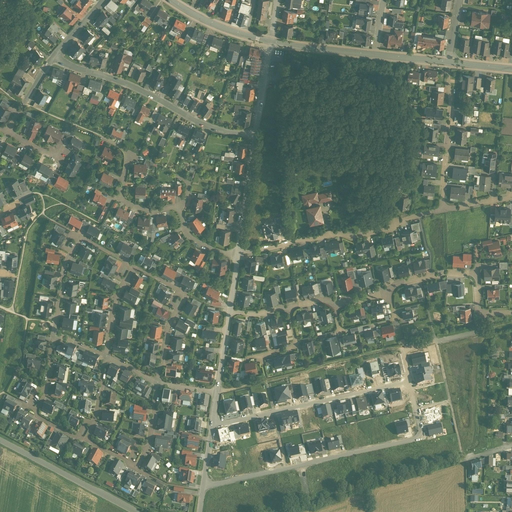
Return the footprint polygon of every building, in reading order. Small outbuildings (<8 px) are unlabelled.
[(82,0),(80,3),(78,0),(78,1),(74,5),(73,5),(79,10),(82,13),(87,8),(86,8),(92,1),(91,0),(82,0)] [(119,14),(115,10),(119,5),(113,0),(110,0),(105,6),(120,19),(123,15),(120,12),(119,14)] [(146,0),(142,0),(139,4),(138,3),(135,7),(135,9),(138,11),(140,10),(143,12),(146,9),(147,10),(151,3),(146,0)] [(268,0),(259,0),(257,16),(266,18),(268,0)] [(450,0),(442,0),(442,4),(441,7),(449,9),(449,8),(450,5),(450,0)] [(366,3),(360,2),(359,6),(358,12),(363,13),(363,12),(364,12),(363,13),(372,14),(373,4),(366,3)] [(74,5),(72,4),(70,7),(77,13),(79,10),(73,5),(74,5)] [(228,7),(223,6),(222,12),(221,11),(219,15),(221,16),(221,18),(228,20),(228,18),(229,18),(232,8),(231,8),(228,7)] [(78,17),(67,8),(61,14),(72,23),(78,17)] [(168,14),(160,9),(155,16),(161,19),(164,21),(168,14)] [(292,11),(284,10),(283,20),(291,21),(291,15),(292,11)] [(479,12),(472,11),(471,22),(475,23),(476,24),(483,25),(485,24),(488,24),(490,13),(483,13),(483,12),(479,12)] [(103,12),(100,15),(101,16),(97,20),(96,19),(96,20),(103,26),(107,20),(111,24),(115,19),(110,15),(109,17),(103,12)] [(248,15),(241,12),(238,21),(246,23),(248,15)] [(168,14),(164,21),(161,19),(164,21),(162,23),(165,25),(164,26),(165,27),(166,26),(170,20),(168,19),(170,15),(168,14)] [(448,16),(440,15),(440,16),(438,16),(438,20),(439,20),(439,25),(446,26),(448,16)] [(396,17),(389,16),(388,26),(392,26),(392,24),(402,26),(402,22),(396,21),(396,17)] [(366,19),(356,18),(356,22),(362,23),(362,27),(370,29),(370,24),(371,24),(372,20),(371,20),(366,19)] [(186,24),(177,19),(173,26),(171,29),(177,33),(179,34),(181,31),(186,24)] [(53,21),(50,26),(56,31),(60,27),(53,21)] [(293,26),(284,25),(282,35),(291,36),(293,26)] [(50,26),(42,34),(52,44),(58,37),(54,34),(56,31),(50,26)] [(204,33),(195,29),(191,37),(200,41),(204,33)] [(87,30),(81,37),(87,42),(88,42),(93,36),(94,35),(87,30)] [(337,32),(327,31),(326,39),(336,40),(337,32)] [(363,34),(354,33),(353,42),(361,43),(363,34)] [(366,34),(363,34),(361,43),(369,45),(371,35),(368,34),(368,33),(366,33),(366,34)] [(393,35),(385,33),(383,44),(393,45),(393,46),(400,47),(401,36),(393,35)] [(176,35),(175,36),(173,40),(182,44),(184,39),(176,35)] [(421,35),(418,35),(417,41),(417,44),(421,44),(421,45),(422,46),(425,47),(426,46),(427,47),(429,46),(429,45),(434,46),(434,45),(435,37),(428,36),(421,35)] [(223,40),(214,37),(211,45),(218,47),(220,48),(223,40)] [(436,37),(435,37),(434,45),(435,45),(435,47),(443,48),(445,39),(444,38),(436,37)] [(468,39),(461,38),(460,49),(465,50),(467,50),(467,46),(468,39)] [(32,40),(32,39),(28,44),(32,48),(36,44),(32,40)] [(482,40),(475,39),(474,45),(473,51),(474,51),(480,52),(481,41),(482,40)] [(502,41),(495,40),(494,48),(495,48),(494,52),(500,53),(502,42),(502,41)] [(77,41),(69,51),(76,57),(85,48),(77,41)] [(488,42),(481,41),(480,52),(480,53),(485,54),(486,54),(488,47),(488,42)] [(502,42),(500,53),(500,54),(505,55),(506,51),(507,51),(509,43),(502,42)] [(240,45),(230,43),(227,56),(227,57),(227,56),(236,59),(240,45)] [(251,48),(249,56),(248,56),(244,56),(242,64),(241,66),(244,67),(243,74),(241,74),(241,78),(240,78),(239,82),(244,82),(257,84),(261,58),(258,58),(260,50),(251,48)] [(43,57),(36,50),(33,53),(35,55),(31,59),(37,64),(43,57)] [(91,56),(89,62),(90,62),(104,67),(107,57),(105,57),(106,53),(100,52),(99,55),(98,58),(91,56)] [(121,52),(119,56),(119,55),(117,58),(113,69),(121,72),(122,68),(124,69),(125,66),(128,67),(132,56),(121,52)] [(137,68),(132,65),(128,74),(134,77),(133,77),(142,80),(146,71),(137,68)] [(155,73),(150,84),(158,88),(159,85),(160,86),(163,81),(161,80),(162,80),(159,78),(162,72),(157,70),(159,67),(158,67),(155,73)] [(63,71),(54,68),(51,76),(58,78),(61,79),(63,73),(63,71)] [(434,71),(428,70),(428,71),(425,71),(424,72),(427,73),(427,78),(433,79),(434,80),(436,80),(437,79),(437,78),(436,76),(437,72),(434,72),(434,71)] [(172,71),(168,79),(171,81),(174,76),(176,76),(177,74),(172,71)] [(415,71),(412,71),(409,71),(408,80),(417,81),(418,72),(415,72),(415,71)] [(63,73),(61,79),(58,78),(57,82),(63,86),(64,83),(68,74),(63,73)] [(80,76),(71,73),(68,81),(78,84),(80,76)] [(22,77),(22,78),(15,74),(11,81),(14,83),(15,82),(18,84),(14,92),(20,97),(29,82),(22,77)] [(473,76),(463,75),(461,89),(466,90),(467,91),(467,90),(471,90),(471,91),(472,91),(473,76)] [(171,81),(169,84),(173,86),(168,94),(175,98),(177,96),(178,96),(181,91),(180,91),(180,90),(177,88),(181,80),(176,76),(174,76),(171,81)] [(495,78),(486,77),(485,88),(485,90),(489,90),(489,88),(494,89),(495,78)] [(101,82),(90,79),(88,87),(85,86),(83,92),(89,94),(90,88),(99,91),(101,82)] [(246,87),(246,93),(235,91),(237,92),(236,99),(234,99),(245,101),(245,98),(253,99),(254,88),(246,87)] [(80,90),(74,88),(71,98),(76,99),(78,93),(80,90)] [(119,93),(110,89),(107,96),(115,100),(119,93)] [(48,95),(40,90),(35,99),(38,101),(43,104),(48,95)] [(438,91),(433,91),(432,97),(434,97),(433,102),(442,103),(443,92),(438,91)] [(191,96),(186,104),(193,108),(198,100),(191,96)] [(136,101),(126,97),(122,104),(132,109),(136,101)] [(10,104),(2,100),(0,103),(0,106),(1,107),(1,106),(7,109),(10,104)] [(200,112),(207,117),(212,109),(206,104),(203,108),(200,112)] [(142,105),(139,112),(136,119),(141,121),(144,114),(147,116),(150,109),(142,105)] [(7,109),(1,106),(1,107),(0,107),(0,118),(5,120),(6,117),(7,117),(9,113),(10,111),(7,109)] [(442,110),(432,109),(433,108),(426,107),(425,107),(424,113),(426,113),(425,117),(432,118),(441,119),(442,110)] [(251,112),(242,111),(241,116),(237,119),(237,121),(238,123),(240,123),(240,124),(247,125),(247,121),(249,122),(251,112)] [(467,112),(459,111),(458,121),(466,121),(467,112)] [(172,119),(160,113),(156,121),(159,122),(158,126),(166,130),(172,119)] [(42,122),(32,118),(28,126),(29,127),(37,130),(38,126),(40,127),(42,122)] [(124,129),(114,124),(110,133),(121,138),(122,136),(126,138),(130,130),(125,128),(124,129)] [(189,128),(181,124),(177,131),(182,133),(181,136),(184,138),(186,135),(189,128)] [(62,132),(49,125),(43,136),(52,140),(53,138),(58,141),(60,137),(62,132)] [(438,128),(433,128),(434,126),(433,126),(428,126),(427,129),(427,130),(427,134),(427,133),(429,133),(428,139),(437,139),(438,132),(438,128)] [(37,130),(29,127),(26,133),(34,136),(37,130)] [(204,133),(196,129),(192,136),(200,141),(204,133)] [(467,130),(457,129),(456,134),(457,134),(456,141),(465,142),(467,130)] [(69,133),(63,131),(62,132),(60,137),(65,140),(69,133)] [(65,140),(65,141),(69,143),(73,136),(73,137),(74,136),(69,133),(65,140)] [(76,137),(74,137),(73,137),(73,136),(69,143),(68,145),(78,150),(83,142),(78,139),(78,138),(76,137)] [(8,144),(3,153),(9,156),(11,157),(14,152),(16,149),(8,144)] [(439,146),(425,144),(424,153),(427,153),(427,154),(438,155),(439,146)] [(114,151),(105,146),(103,150),(100,156),(105,158),(106,158),(110,159),(114,151)] [(148,146),(142,150),(146,155),(151,151),(148,146)] [(247,147),(239,146),(238,155),(246,156),(247,147)] [(469,150),(460,149),(460,148),(455,148),(454,158),(459,158),(459,157),(468,158),(468,159),(469,149),(469,150)] [(20,155),(14,152),(11,157),(9,156),(7,158),(16,163),(17,161),(20,155)] [(83,157),(75,152),(72,159),(78,162),(79,160),(80,161),(83,157)] [(33,158),(25,154),(24,155),(20,162),(28,166),(33,158)] [(489,155),(485,155),(486,156),(485,164),(484,164),(484,169),(494,170),(494,165),(495,156),(489,155)] [(154,162),(146,158),(144,162),(144,165),(146,165),(147,165),(151,167),(154,162)] [(78,162),(72,159),(71,159),(72,159),(70,163),(69,162),(67,166),(65,170),(74,175),(76,172),(78,171),(78,169),(80,164),(78,162)] [(245,163),(237,161),(236,165),(232,165),(231,170),(235,171),(243,172),(245,163)] [(436,164),(423,163),(423,162),(422,167),(422,172),(421,174),(422,174),(431,175),(435,175),(436,175),(437,164),(436,164)] [(51,168),(42,163),(38,171),(47,176),(51,168)] [(140,164),(139,164),(138,164),(135,164),(135,168),(135,169),(135,170),(135,174),(146,174),(146,170),(146,169),(146,168),(146,165),(144,165),(140,164)] [(110,171),(102,166),(99,172),(103,174),(104,172),(108,175),(110,171)] [(466,169),(458,168),(453,167),(452,177),(456,178),(457,177),(465,178),(465,179),(466,179),(467,169),(466,169)] [(51,168),(47,176),(51,178),(52,175),(55,171),(51,168)] [(108,175),(104,172),(103,174),(99,181),(108,186),(113,177),(108,175)] [(511,174),(501,173),(500,179),(498,179),(498,180),(499,180),(498,185),(500,185),(500,186),(502,186),(503,185),(511,186),(511,183),(511,174)] [(57,178),(52,175),(51,178),(48,182),(54,186),(55,184),(54,184),(57,178)] [(481,175),(480,175),(481,175),(480,184),(474,183),(474,188),(489,190),(489,185),(490,176),(481,175)] [(69,181),(59,176),(57,178),(54,184),(55,184),(64,189),(66,188),(67,186),(67,185),(69,181)] [(19,182),(17,179),(6,185),(12,196),(23,191),(19,182)] [(27,189),(23,180),(19,182),(23,191),(27,189)] [(434,186),(424,185),(423,194),(433,195),(434,186)] [(241,187),(232,186),(231,194),(239,195),(240,195),(241,187)] [(465,188),(451,186),(450,196),(464,198),(465,188)] [(138,187),(136,187),(135,197),(145,197),(145,187),(138,187)] [(175,189),(160,188),(160,196),(165,196),(165,198),(171,198),(171,197),(175,197),(175,193),(175,189)] [(101,194),(96,192),(92,201),(101,206),(106,198),(102,196),(101,194)] [(317,192),(302,195),(304,203),(307,203),(308,208),(311,207),(310,202),(319,200),(317,195),(317,192)] [(330,192),(320,194),(322,201),(332,199),(330,192)] [(239,195),(231,194),(228,198),(232,200),(232,201),(233,201),(235,202),(239,195)] [(408,196),(399,195),(398,207),(406,208),(407,208),(408,208),(409,204),(407,203),(408,196)] [(33,196),(25,199),(27,204),(35,200),(33,196)] [(197,198),(196,198),(195,199),(195,200),(193,200),(191,208),(201,209),(202,199),(197,198)] [(30,204),(18,210),(22,219),(34,214),(30,204)] [(308,208),(307,208),(310,224),(314,223),(316,224),(318,223),(319,222),(323,221),(319,205),(311,207),(308,208)] [(123,209),(119,207),(115,215),(118,217),(117,217),(118,219),(119,220),(121,219),(124,221),(125,221),(128,215),(129,213),(127,211),(126,211),(123,209)] [(499,208),(495,208),(495,214),(494,220),(495,220),(502,220),(503,208),(500,207),(499,208)] [(234,209),(225,208),(225,210),(223,219),(228,220),(233,220),(234,209)] [(506,208),(505,208),(503,208),(502,220),(509,221),(510,215),(510,209),(506,208)] [(12,211),(6,214),(12,228),(19,225),(12,211)] [(0,217),(6,230),(12,228),(6,214),(0,216),(0,217)] [(82,221),(71,215),(67,223),(71,225),(70,226),(74,227),(78,229),(79,226),(82,221)] [(128,215),(125,221),(124,221),(123,223),(124,223),(128,225),(132,217),(128,215)] [(146,218),(146,217),(143,216),(142,217),(139,217),(137,227),(139,227),(139,228),(142,228),(142,227),(148,228),(149,223),(149,218),(146,218)] [(166,216),(157,217),(157,222),(158,226),(167,224),(166,216)] [(204,227),(197,217),(195,218),(191,221),(189,222),(195,231),(200,228),(202,228),(204,227)] [(83,219),(82,221),(79,226),(83,228),(87,221),(83,219)] [(87,221),(83,228),(87,230),(90,225),(91,223),(87,221)] [(419,222),(411,223),(412,230),(416,230),(417,231),(420,230),(419,222)] [(66,229),(58,225),(55,229),(63,233),(66,229)] [(90,225),(87,230),(85,233),(89,235),(92,237),(95,238),(100,230),(90,225)] [(63,233),(55,229),(53,234),(54,235),(52,239),(60,243),(65,234),(63,233)] [(230,231),(221,230),(219,242),(228,243),(230,231)] [(410,230),(401,232),(403,242),(412,240),(417,239),(416,236),(418,236),(417,231),(416,230),(412,230),(410,231),(410,230)] [(182,239),(177,233),(172,237),(169,233),(161,237),(164,241),(167,239),(168,241),(171,239),(176,244),(177,243),(180,241),(180,242),(183,240),(182,239)] [(392,235),(381,238),(383,247),(394,244),(392,235)] [(333,241),(327,242),(329,252),(333,251),(337,250),(340,249),(340,247),(339,242),(338,240),(336,240),(333,241)] [(364,241),(360,242),(356,243),(358,252),(366,250),(367,255),(375,253),(373,244),(369,245),(368,240),(364,241)] [(492,242),(488,243),(488,245),(490,252),(494,251),(495,256),(501,255),(498,241),(492,242)] [(132,247),(123,243),(119,251),(128,256),(130,252),(132,247)] [(316,244),(312,245),(313,245),(309,246),(312,256),(319,254),(321,254),(320,248),(319,244),(316,245),(316,244)] [(91,249),(83,245),(79,253),(87,257),(91,249)] [(302,247),(291,250),(291,252),(293,258),(304,256),(302,249),(302,247)] [(204,253),(196,249),(191,259),(199,263),(201,259),(204,253)] [(54,252),(48,251),(47,261),(59,262),(60,253),(54,252)] [(463,256),(457,256),(456,257),(455,257),(455,258),(455,259),(453,259),(453,265),(459,265),(460,265),(462,265),(462,266),(463,266),(463,262),(464,260),(467,260),(467,254),(464,253),(463,256)] [(278,255),(274,256),(271,257),(273,265),(276,265),(276,266),(280,265),(280,264),(283,264),(283,262),(285,261),(283,256),(281,256),(281,254),(278,255)] [(9,255),(7,255),(7,261),(6,268),(17,268),(17,256),(9,255)] [(117,259),(109,255),(107,259),(109,260),(115,263),(117,259)] [(153,260),(145,255),(141,263),(149,267),(153,260)] [(226,260),(217,259),(215,271),(224,273),(225,269),(226,269),(227,265),(226,264),(226,260)] [(255,260),(247,259),(246,263),(246,262),(245,266),(246,266),(245,269),(254,271),(256,261),(255,260)] [(115,263),(109,260),(106,266),(107,267),(105,270),(112,274),(117,265),(115,263)] [(420,260),(416,260),(417,262),(414,262),(416,272),(426,270),(425,268),(424,260),(423,260),(421,261),(420,260)] [(78,264),(73,262),(70,270),(70,271),(74,273),(74,272),(80,274),(83,266),(78,264)] [(407,265),(398,267),(400,276),(409,274),(408,270),(407,265)] [(176,271),(166,266),(162,274),(172,280),(173,278),(176,272),(176,271)] [(387,268),(377,270),(380,280),(389,278),(388,276),(387,268)] [(498,268),(493,268),(492,268),(490,268),(489,268),(484,269),(485,279),(499,279),(498,268)] [(353,269),(347,271),(348,277),(350,276),(350,279),(355,278),(353,271),(353,269)] [(370,269),(362,271),(362,273),(358,274),(357,274),(358,277),(360,284),(372,282),(371,277),(370,269)] [(176,272),(173,278),(177,280),(181,272),(177,270),(176,271),(176,272)] [(181,272),(177,280),(181,282),(184,275),(184,276),(185,274),(181,272)] [(142,276),(136,273),(131,282),(138,286),(143,278),(143,277),(142,276)] [(53,275),(47,274),(46,280),(46,281),(45,283),(46,285),(49,285),(50,285),(55,285),(56,279),(55,277),(55,275),(53,275)] [(184,276),(184,275),(181,282),(180,284),(183,286),(182,287),(186,289),(186,287),(190,289),(194,281),(184,276)] [(253,278),(244,276),(242,286),(252,288),(253,278)] [(348,277),(341,278),(343,288),(352,286),(350,279),(350,276),(348,277)] [(108,279),(104,277),(103,277),(100,284),(103,286),(103,287),(107,289),(107,288),(111,290),(115,283),(108,279)] [(13,280),(4,279),(3,296),(12,296),(13,280)] [(78,283),(69,281),(67,292),(76,293),(78,283)] [(322,283),(323,291),(324,292),(333,290),(331,281),(322,283)] [(439,281),(427,284),(428,291),(440,289),(440,288),(439,282),(439,281)] [(453,292),(453,294),(464,294),(463,283),(452,284),(453,292)] [(312,285),(302,287),(304,296),(308,296),(311,295),(315,294),(314,293),(313,285),(312,285)] [(140,291),(132,286),(129,291),(137,295),(140,291)] [(209,286),(204,295),(215,301),(220,292),(209,286)] [(416,287),(412,287),(408,288),(405,289),(407,298),(410,297),(410,298),(414,297),(414,296),(417,296),(418,295),(416,288),(416,287)] [(166,291),(162,288),(162,289),(158,297),(166,301),(170,293),(166,291)] [(499,288),(495,289),(495,288),(491,288),(491,289),(487,289),(487,299),(499,298),(499,288)] [(295,289),(285,291),(287,300),(297,298),(296,294),(295,289)] [(129,291),(127,290),(123,297),(133,303),(137,295),(129,291)] [(276,292),(266,294),(268,304),(278,302),(276,295),(276,294),(276,292)] [(242,293),(241,293),(239,303),(248,305),(249,294),(242,293)] [(109,296),(100,295),(98,304),(107,306),(109,296)] [(82,298),(73,296),(72,301),(76,302),(76,304),(81,305),(82,298)] [(159,305),(155,303),(157,300),(154,299),(151,304),(158,308),(159,305)] [(48,301),(44,300),(43,304),(42,303),(41,308),(42,309),(42,312),(51,314),(51,309),(52,306),(52,301),(48,301)] [(72,301),(66,301),(65,309),(75,310),(76,304),(76,302),(72,301)] [(197,305),(189,301),(185,309),(192,314),(197,305)] [(381,303),(371,305),(373,315),(383,312),(382,305),(381,303)] [(162,308),(160,307),(161,306),(159,305),(158,308),(155,314),(165,319),(168,313),(169,313),(169,312),(165,309),(163,307),(162,308)] [(131,308),(120,307),(118,316),(121,316),(129,317),(131,308)] [(330,311),(326,312),(325,308),(320,309),(321,314),(322,319),(323,322),(325,321),(326,321),(328,320),(332,319),(330,311)] [(359,308),(349,310),(351,318),(361,316),(361,314),(359,308)] [(465,308),(460,308),(460,309),(461,320),(470,320),(470,315),(471,315),(471,312),(470,312),(469,308),(465,308)] [(406,311),(402,311),(403,316),(404,316),(405,320),(413,318),(412,314),(413,314),(412,309),(411,309),(406,311)] [(219,311),(209,310),(209,313),(209,314),(208,319),(217,321),(219,311)] [(102,312),(96,312),(95,318),(93,319),(94,321),(94,322),(104,324),(105,320),(106,320),(106,317),(105,317),(106,313),(102,312)] [(304,312),(301,313),(297,314),(298,318),(297,318),(297,319),(298,318),(299,322),(303,321),(303,322),(307,321),(306,320),(310,320),(310,319),(309,313),(309,312),(305,313),(304,312)] [(281,316),(278,317),(278,316),(274,317),(271,318),(273,327),(283,325),(281,316)] [(69,318),(64,317),(62,327),(72,329),(73,319),(69,318)] [(195,322),(188,318),(186,322),(188,323),(188,324),(193,326),(195,322)] [(186,322),(179,319),(175,327),(184,331),(188,324),(188,323),(186,322)] [(242,321),(236,320),(234,333),(240,334),(242,321)] [(264,321),(256,323),(259,333),(266,331),(264,321)] [(154,324),(152,324),(150,334),(160,335),(161,325),(158,325),(154,324)] [(120,326),(117,325),(115,334),(126,336),(128,327),(120,326)] [(392,325),(381,327),(383,336),(394,333),(392,325)] [(370,327),(364,328),(364,330),(365,334),(366,338),(374,337),(374,336),(373,330),(372,328),(370,329),(370,327)] [(99,330),(96,329),(95,333),(94,333),(93,337),(95,337),(94,341),(101,342),(103,330),(99,330)] [(214,331),(206,330),(205,339),(208,339),(212,340),(214,340),(216,331),(214,331)] [(278,335),(276,336),(278,344),(287,342),(285,334),(287,334),(287,333),(278,335)] [(354,333),(342,336),(343,337),(344,344),(356,341),(354,333)] [(174,336),(172,336),(171,346),(180,347),(182,338),(182,337),(174,336)] [(327,339),(324,339),(327,353),(339,351),(336,337),(327,339)] [(265,338),(264,338),(256,340),(258,349),(267,347),(266,345),(265,338)] [(37,339),(36,339),(35,343),(34,342),(33,346),(35,346),(34,351),(44,352),(45,348),(46,348),(46,344),(45,344),(46,340),(45,340),(37,339)] [(243,340),(233,339),(231,348),(242,349),(243,340)] [(154,340),(150,340),(149,341),(148,349),(157,351),(159,341),(154,340)] [(304,342),(303,342),(304,345),(303,345),(304,350),(305,349),(305,352),(314,350),(311,340),(309,341),(304,342)] [(118,343),(114,342),(113,350),(124,351),(125,344),(118,343)] [(70,346),(64,343),(63,344),(60,350),(59,352),(60,352),(66,355),(70,346)] [(76,349),(70,346),(66,355),(72,358),(76,349)] [(205,350),(204,350),(204,354),(202,353),(201,358),(203,358),(203,361),(211,362),(213,352),(205,350)] [(177,353),(170,352),(168,361),(178,363),(179,354),(179,353),(177,353)] [(82,362),(88,365),(92,356),(86,353),(84,358),(82,362)] [(286,355),(284,355),(281,355),(284,365),(291,364),(289,354),(286,355)] [(424,354),(411,357),(414,367),(426,364),(424,354)] [(279,356),(277,357),(274,357),(274,360),(276,367),(284,365),(281,355),(279,356)] [(99,359),(92,356),(88,365),(95,368),(97,364),(99,359)] [(149,358),(146,357),(145,368),(154,369),(155,365),(156,359),(149,358)] [(238,360),(230,359),(230,361),(229,361),(229,366),(229,368),(237,370),(239,360),(238,360)] [(35,361),(29,360),(29,362),(28,369),(40,371),(41,362),(35,361)] [(255,361),(245,363),(246,369),(247,372),(256,369),(255,361)] [(66,368),(58,365),(57,371),(65,372),(65,373),(66,373),(66,368)] [(120,370),(112,366),(108,375),(113,378),(115,379),(118,374),(120,370)] [(377,367),(370,369),(373,380),(380,378),(380,376),(381,376),(380,369),(378,369),(377,367)] [(391,380),(394,379),(394,380),(398,379),(398,378),(401,377),(399,367),(389,369),(391,380)] [(172,369),(167,368),(166,377),(175,379),(177,370),(172,369)] [(57,371),(55,371),(53,380),(63,381),(65,373),(65,372),(57,371)] [(205,371),(201,371),(200,381),(211,383),(211,379),(212,379),(212,376),(212,372),(205,371)] [(430,371),(417,374),(418,381),(430,378),(431,378),(430,371)] [(131,377),(125,373),(123,377),(120,376),(117,381),(120,383),(121,381),(127,385),(131,377)] [(115,379),(113,378),(112,381),(113,382),(116,383),(117,381),(120,376),(118,374),(115,379)] [(92,380),(83,376),(82,380),(84,381),(84,383),(90,384),(90,383),(92,380)] [(418,381),(416,381),(418,387),(431,384),(430,378),(418,381)] [(343,391),(341,379),(331,380),(333,393),(343,391)] [(32,384),(24,380),(21,384),(22,385),(29,388),(32,384)] [(142,383),(138,381),(134,390),(133,392),(137,394),(138,392),(143,395),(143,394),(146,389),(147,386),(144,384),(145,384),(142,382),(142,383)] [(326,395),(323,382),(315,384),(318,397),(326,395)] [(84,383),(83,383),(83,388),(81,388),(81,393),(84,394),(84,395),(88,395),(89,394),(92,395),(93,389),(92,389),(93,385),(90,384),(84,383)] [(29,388),(22,385),(18,394),(22,396),(25,398),(26,399),(31,389),(29,388)] [(58,388),(52,387),(51,396),(60,398),(61,389),(61,388),(58,388)] [(308,399),(305,388),(296,390),(299,401),(308,399)] [(146,389),(143,394),(144,395),(143,397),(147,399),(151,391),(147,389),(147,390),(146,389)] [(288,390),(275,393),(278,407),(291,404),(288,390)] [(171,392),(164,391),(162,403),(169,404),(170,395),(171,392)] [(188,394),(185,393),(185,394),(181,394),(181,397),(180,402),(190,403),(192,395),(188,395),(188,394)] [(108,395),(107,395),(106,405),(114,406),(115,405),(116,402),(115,401),(116,396),(115,396),(108,395)] [(181,397),(173,396),(172,405),(180,406),(180,402),(181,397)] [(268,408),(265,396),(258,398),(260,410),(268,408)] [(383,396),(373,398),(375,410),(386,408),(383,396)] [(209,398),(202,397),(201,401),(200,407),(207,409),(209,398)] [(252,411),(250,399),(241,401),(243,413),(252,411)] [(17,407),(7,402),(3,411),(13,416),(17,407)] [(53,406),(47,402),(43,411),(51,415),(55,407),(53,406)] [(63,406),(55,402),(53,406),(55,407),(61,410),(63,406)] [(82,403),(80,402),(79,408),(81,408),(80,412),(85,413),(85,414),(90,415),(90,411),(91,411),(91,408),(91,404),(87,403),(82,403)] [(350,402),(336,405),(338,417),(353,414),(350,402)] [(233,403),(223,405),(226,416),(235,414),(233,403)] [(332,419),(330,408),(321,410),(324,421),(332,419)] [(26,414),(21,412),(19,415),(16,421),(17,421),(22,424),(23,424),(26,417),(27,417),(28,415),(26,414)] [(110,413),(104,412),(102,421),(113,423),(114,414),(110,413)] [(147,413),(135,412),(134,420),(145,422),(147,413)] [(297,414),(280,418),(283,429),(299,426),(297,414)] [(77,418),(72,416),(68,424),(77,428),(81,421),(77,418)] [(26,417),(23,424),(22,424),(21,426),(27,429),(28,430),(31,424),(32,421),(28,418),(27,417),(26,417)] [(163,419),(161,418),(160,423),(159,423),(158,426),(159,427),(159,431),(170,433),(172,420),(163,419)] [(198,422),(192,421),(192,422),(191,427),(190,427),(189,431),(199,433),(201,423),(198,422)] [(257,425),(259,435),(268,433),(266,423),(264,424),(264,423),(259,424),(257,425)] [(47,429),(39,424),(37,428),(34,433),(34,434),(41,438),(43,434),(44,435),(47,429)] [(406,424),(396,426),(398,437),(408,435),(406,424)] [(247,426),(238,427),(240,437),(249,435),(247,426)] [(441,426),(428,429),(430,438),(443,435),(441,426)] [(104,430),(99,427),(95,435),(104,440),(108,432),(104,430)] [(141,428),(136,427),(134,437),(143,438),(144,435),(145,432),(144,432),(145,428),(141,428)] [(68,440),(57,435),(51,447),(61,453),(68,440)] [(131,440),(123,436),(120,441),(122,442),(129,445),(131,440)] [(164,439),(157,437),(155,448),(167,450),(169,439),(164,439)] [(191,439),(189,439),(187,448),(198,450),(199,441),(191,439)] [(338,439),(327,442),(329,453),(340,450),(338,439)] [(129,445),(122,442),(117,451),(126,456),(131,446),(129,445)] [(320,443),(309,446),(311,456),(322,454),(320,443)] [(80,448),(76,445),(72,453),(81,458),(85,449),(81,447),(80,448)] [(298,449),(289,451),(291,460),(300,458),(298,449)] [(102,455),(94,450),(88,461),(96,466),(98,463),(102,455)] [(280,454),(269,456),(272,467),(282,464),(280,454)] [(191,457),(187,456),(186,466),(195,467),(197,458),(191,457)] [(157,463),(148,458),(143,467),(151,472),(153,473),(155,470),(153,469),(157,463)] [(224,472),(225,460),(215,458),(213,470),(224,472)] [(479,461),(470,464),(472,471),(471,472),(471,473),(471,477),(477,478),(478,470),(481,469),(481,468),(479,461)] [(124,467),(115,462),(109,473),(118,477),(124,467)] [(131,473),(128,478),(127,479),(127,480),(126,482),(127,483),(126,485),(130,488),(131,485),(135,487),(136,486),(139,480),(140,478),(131,473)] [(188,474),(184,473),(184,474),(183,483),(189,484),(192,484),(194,475),(188,474)] [(155,485),(148,481),(144,489),(152,494),(157,486),(155,485)] [(190,496),(178,495),(177,503),(181,503),(181,504),(185,504),(189,504),(190,496)]
